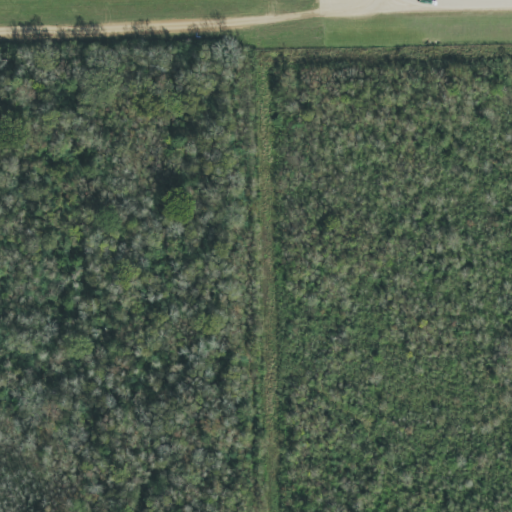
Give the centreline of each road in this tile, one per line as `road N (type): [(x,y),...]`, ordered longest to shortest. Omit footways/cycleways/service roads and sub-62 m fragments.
road 1 (residential): [(259,511),(250,38)]
road 2 (residential): [(250,38),(421,6),(511,4)]
road 3 (residential): [(0,48),(250,38)]
